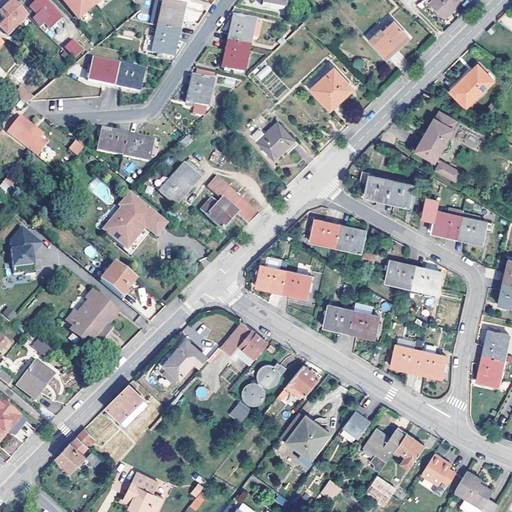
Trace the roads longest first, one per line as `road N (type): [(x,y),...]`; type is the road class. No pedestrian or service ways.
road 1 (residential): [(450,427),(481,274),(312,183)]
road 2 (residential): [(17,478),(214,282)]
road 3 (residential): [(450,427),(214,282)]
road 4 (residential): [(312,183),(504,0)]
road 5 (residential): [(226,0),(147,114),(60,120)]
road 6 (residential): [(214,282),(312,183)]
